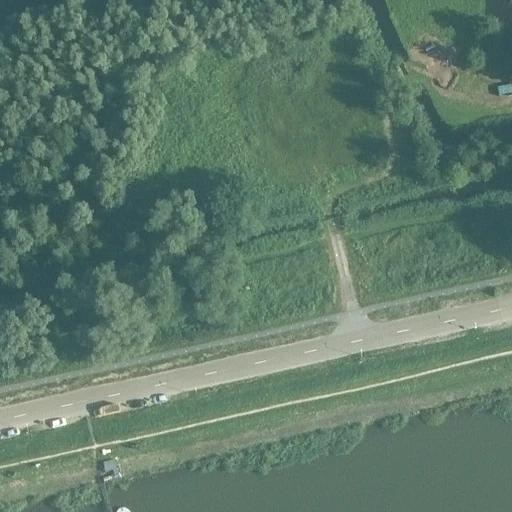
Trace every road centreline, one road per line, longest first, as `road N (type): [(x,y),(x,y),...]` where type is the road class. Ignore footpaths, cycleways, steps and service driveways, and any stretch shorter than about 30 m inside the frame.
road 1 (unclassified): [(511,306),(0,422)]
road 2 (track): [(380,98),(391,170),(336,189),(330,199),(360,343)]
